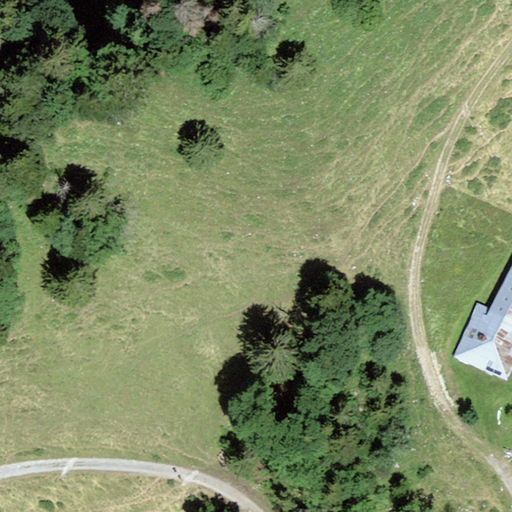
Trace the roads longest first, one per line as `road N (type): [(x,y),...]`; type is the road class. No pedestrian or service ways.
road 1 (track): [(421,242),(416,331),(434,393),(511,485)]
road 2 (track): [(256,511),(234,493),(176,473),(90,463),(0,472)]
